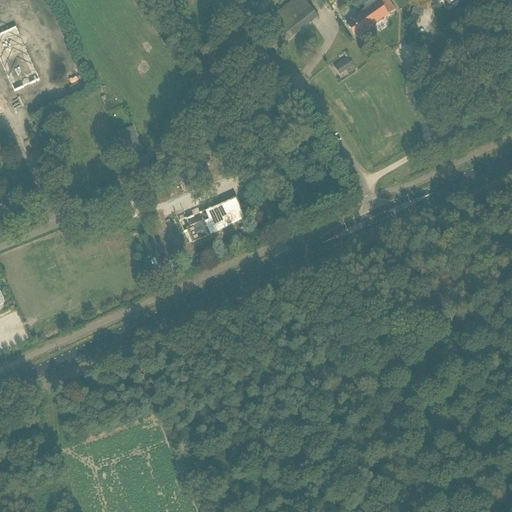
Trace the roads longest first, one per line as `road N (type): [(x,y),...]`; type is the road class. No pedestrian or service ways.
road 1 (tertiary): [(0,389),(320,245)]
road 2 (unclassified): [(0,246),(109,195),(245,41)]
road 3 (unclassified): [(374,212),(319,110),(245,41)]
road 4 (track): [(362,185),(430,147),(434,135),(419,90),(430,52)]
